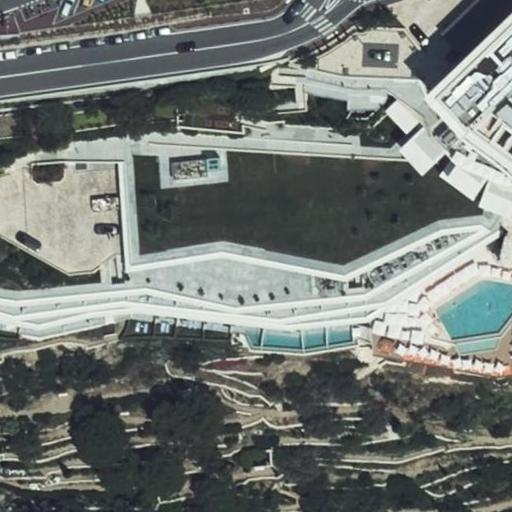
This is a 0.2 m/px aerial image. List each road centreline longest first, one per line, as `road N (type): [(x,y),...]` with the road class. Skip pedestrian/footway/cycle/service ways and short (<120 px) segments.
road 1 (primary): [(191,48),(0,77)]
road 2 (primary): [(191,48),(261,48),(324,25),(353,0)]
road 3 (primary): [(310,0),(288,22),(191,48)]
